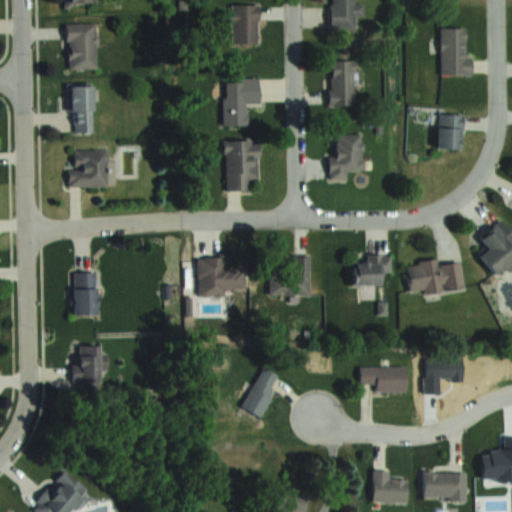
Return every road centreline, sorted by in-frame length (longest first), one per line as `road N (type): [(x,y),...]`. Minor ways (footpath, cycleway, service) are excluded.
road 1 (residential): [(20,0),(32,377),(27,413),(6,448)]
road 2 (residential): [(298,213),(417,215),(459,201),(499,128),(497,0)]
road 3 (residential): [(29,226),(298,213)]
road 4 (residential): [(294,0),(298,213)]
road 5 (residential): [(511,388),(430,430),(357,431),(319,418)]
